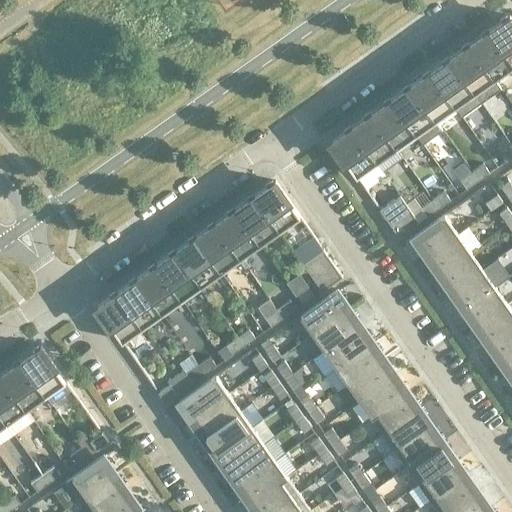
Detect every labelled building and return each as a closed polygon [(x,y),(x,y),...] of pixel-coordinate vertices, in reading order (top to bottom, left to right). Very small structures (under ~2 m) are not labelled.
[(511,17),(510,15),(509,16),(511,20),(505,24),(502,21),(490,29),(511,61),(511,17)] [(511,65),(511,61),(490,29),(489,30),(492,34),(485,38),(483,34),(470,43),(495,78),(511,65)] [(495,78),(470,43),(469,44),(472,47),(466,52),(463,48),(451,57),(475,92),(495,78)] [(475,92),(451,57),(450,58),(452,61),(446,66),(444,62),(431,71),(455,106),(475,92)] [(455,106),(431,71),(430,71),(433,75),(427,79),(424,76),(411,85),(436,119),(455,106)] [(443,130),(436,119),(411,85),(413,89),(407,93),(404,90),(392,99),(416,133),(423,144),(443,130)] [(416,133),(392,99),(391,99),(394,103),(387,107),(385,103),(372,112),(396,147),(416,133)] [(396,147),(372,112),(371,113),(374,117),(368,121),(365,117),(352,126),(377,161),(396,147)] [(377,161),(352,126),(352,127),(354,130),(348,135),(345,131),(332,141),(356,175),(377,161)] [(511,156),(511,144),(511,143),(500,151),(506,160),(511,156)] [(484,163),(472,171),(478,180),(490,172),(484,163)] [(478,180),(472,171),(460,179),(467,188),(478,180)] [(268,186),(255,195),(280,229),(300,215),(276,180),(274,181),(277,185),(271,189),(268,186)] [(511,184),(509,180),(501,185),(508,196),(511,193),(511,184)] [(445,190),(433,198),(439,207),(451,199),(445,190)] [(503,200),(497,193),(486,201),(491,209),(503,200)] [(380,208),(399,235),(399,236),(419,221),(400,194),(380,208)] [(280,229),(255,195),(257,199),(251,203),(248,199),(236,208),(260,243),(280,229)] [(439,207),(433,198),(421,207),(427,216),(439,207)] [(511,220),(511,213),(507,206),(499,212),(508,223),(511,220)] [(260,243),(236,208),(235,209),(238,213),(231,217),(229,213),(216,222),(240,257),(260,243)] [(458,232),(445,214),(413,236),(423,250),(425,248),(428,252),(426,254),(458,232)] [(240,257),(216,222),(215,223),(218,226),(212,231),(209,227),(197,236),(221,271),(240,257)] [(470,250),(458,232),(426,254),(436,268),(438,266),(441,270),(470,250)] [(221,271),(197,236),(196,237),(198,240),(192,245),(190,241),(177,250),(201,284),(221,271)] [(303,263),(316,281),(322,290),(343,276),(324,248),(303,263)] [(201,284),(177,250),(176,250),(179,254),(173,258),(170,255),(157,264),(182,298),(201,284)] [(483,267),(470,250),(441,270),(444,274),(441,276),(451,290),(483,267)] [(182,298),(157,264),(159,268),(153,272),(150,269),(138,277),(162,312),(182,298)] [(495,285),(483,267),(451,290),(461,303),(463,301),(466,306),(495,285)] [(162,312),(138,277),(137,278),(139,282),(133,286),(131,282),(118,291),(142,326),(162,312)] [(508,303),(495,285),(466,306),(469,310),(466,311),(476,325),(508,303)] [(295,295),(302,304),(313,296),(307,287),(295,295)] [(347,302),(338,289),(301,316),(313,333),(350,307),(350,306),(347,308),(344,304),(347,302)] [(142,326),(118,291),(117,292),(120,296),(114,300),(111,296),(98,306),(122,340),(142,326)] [(289,300),(277,309),(283,318),(295,309),(289,300)] [(511,326),(511,309),(508,303),(476,325),(485,339),(488,337),(491,341),(511,326)] [(359,319),(350,307),(313,333),(325,350),(360,325),(357,321),(359,319)] [(283,318),(277,309),(265,317),(271,326),(283,318)] [(362,329),(360,325),(325,350),(336,366),(374,340),(365,327),(362,329)] [(511,352),(511,326),(491,341),(494,345),(491,347),(501,360),(511,352)] [(249,328),(238,336),(244,345),(256,337),(249,328)] [(244,345),(238,336),(226,344),(232,353),(244,345)] [(383,353),(374,340),(336,366),(348,383),(383,359),(380,354),(383,353)] [(273,344),(266,349),(274,361),(281,355),(273,344)] [(34,351),(21,359),(46,394),(66,380),(42,345),(40,346),(43,350),(36,354),(34,351)] [(268,364),(259,352),(252,358),(260,369),(268,364)] [(511,352),(501,360),(509,372),(511,370),(511,352)] [(210,356),(198,364),(205,373),(217,365),(210,356)] [(46,394),(21,359),(20,360),(23,364),(17,368),(14,364),(2,373),(26,408),(46,394)] [(386,363),(383,359),(348,383),(360,400),(397,373),(389,361),(386,363)] [(285,360),(277,365),(286,377),(293,372),(285,360)] [(205,373),(198,364),(187,372),(193,381),(205,373)] [(280,381),(271,370),(264,375),(272,387),(280,381)] [(301,384),(293,372),(286,377),(294,389),(301,384)] [(26,408),(2,373),(1,374),(3,377),(0,379),(0,412),(6,422),(26,408)] [(406,386),(397,373),(360,400),(372,416),(407,392),(404,388),(406,386)] [(229,392),(217,375),(179,401),(188,414),(191,412),(194,416),(191,418),(192,419),(229,392)] [(288,393),(280,381),(272,387),(281,398),(288,393)] [(158,392),(165,401),(177,393),(170,383),(158,392)] [(241,409),(229,392),(192,419),(200,431),(203,429),(206,433),(241,409)] [(409,396),(407,392),(372,416),(383,433),(421,407),(412,394),(409,396)] [(308,394),(301,399),(309,411),(317,405),(308,394)] [(303,415),(295,403),(288,408),(296,420),(303,415)] [(325,417),(317,405),(309,411),(317,422),(325,417)] [(430,419),(421,407),(383,433),(395,450),(430,425),(427,421),(430,419)] [(252,426),(241,409),(206,433),(209,437),(206,439),(215,452),(252,426)] [(312,426),(303,415),(296,420),(304,432),(312,426)] [(433,429),(430,425),(395,450),(407,466),(444,440),(436,427),(433,429)] [(264,442),(252,426),(215,452),(224,465),(227,463),(229,467),(264,442)] [(332,427),(324,432),(333,444),(340,439),(332,427)] [(90,439),(97,449),(109,440),(102,431),(90,439)] [(327,448),(318,436),(311,441),(319,453),(327,448)] [(347,449),(340,439),(333,444),(340,454),(347,449)] [(453,453),(444,440),(407,466),(419,483),(454,459),(451,454),(453,453)] [(276,459),(264,442),(229,467),(232,471),(230,473),(239,485),(276,459)] [(70,454),(77,463),(88,455),(82,446),(70,454)] [(334,458),(327,448),(319,453),(326,463),(334,458)] [(113,468),(104,454),(66,481),(79,499),(117,472),(116,472),(114,474),(111,469),(113,468)] [(288,476),(276,459),(239,485),(247,498),(250,496),(253,500),(288,476)] [(456,463),(454,459),(419,483),(430,500),(468,473),(459,461),(456,463)] [(357,462),(349,467),(356,477),(364,472),(357,462)] [(55,465),(43,473),(49,482),(61,474),(55,465)] [(126,486),(117,472),(79,499),(87,511),(98,511),(127,492),(124,488),(126,486)] [(350,481),(343,472),(336,477),(343,487),(350,481)] [(370,482),(364,472),(356,477),(363,487),(370,482)] [(49,482),(43,473),(31,482),(37,491),(49,482)] [(477,486),(468,473),(430,500),(439,511),(448,511),(477,492),(474,488),(477,486)] [(271,511),(299,492),(288,476),(253,500),(256,504),(253,506),(257,511),(271,511)] [(357,491),(350,481),(343,487),(350,496),(357,491)] [(130,496),(127,492),(98,511),(135,511),(142,508),(132,494),(130,496)] [(306,511),(311,509),(299,492),(271,511),(306,511)] [(480,496),(477,492),(448,511),(483,511),(491,507),(483,494),(480,496)] [(15,493),(4,501),(10,510),(22,502),(15,493)] [(380,496),(373,501),(380,511),(387,505),(380,496)] [(0,511),(6,511),(10,510),(4,501),(0,503),(0,511)]
